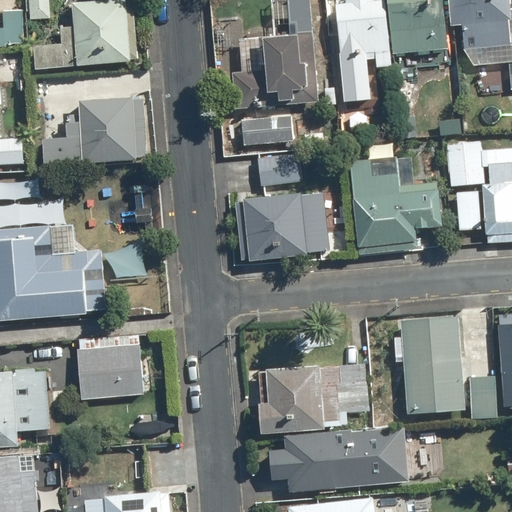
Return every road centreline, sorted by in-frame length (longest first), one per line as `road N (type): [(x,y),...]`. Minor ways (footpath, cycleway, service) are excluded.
road 1 (residential): [(202,298),(511,273)]
road 2 (residential): [(202,298),(176,0)]
road 3 (residential): [(219,511),(202,298)]
